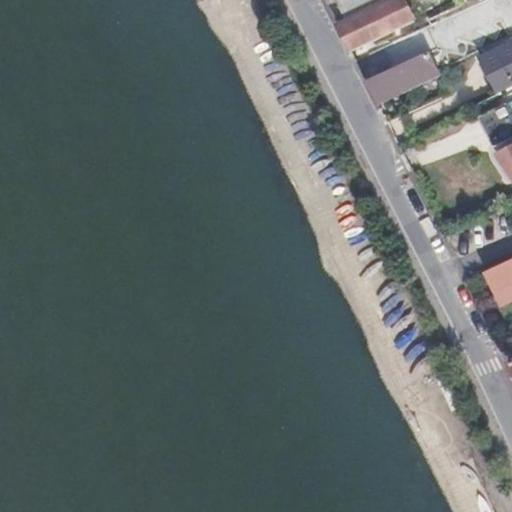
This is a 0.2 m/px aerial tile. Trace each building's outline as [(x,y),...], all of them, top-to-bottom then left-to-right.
[(469,2),(468,0),(390,0),(349,20),(338,25),(351,51),(414,22),(429,22),(469,2)] [(339,0),(349,20),(390,0),(339,0)] [(511,87),(511,45),(483,60),(499,94),(511,87)] [(440,72),(430,52),(368,82),(379,103),(440,72)] [(498,153),(511,145),(511,114),(506,104),(479,118),(498,153)] [(511,145),(498,153),(497,154),(511,173),(511,145)] [(511,259),(486,272),(495,290),(511,281),(511,259)]
